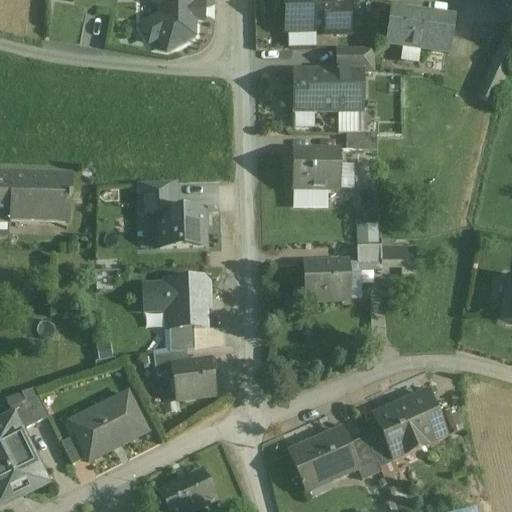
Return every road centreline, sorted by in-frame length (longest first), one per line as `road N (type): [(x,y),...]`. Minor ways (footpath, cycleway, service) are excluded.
road 1 (residential): [(243,71),(251,416)]
road 2 (residential): [(511,368),(470,356),(396,361),(251,416)]
road 3 (residential): [(0,41),(41,54),(243,71)]
road 4 (residential): [(251,416),(51,511)]
